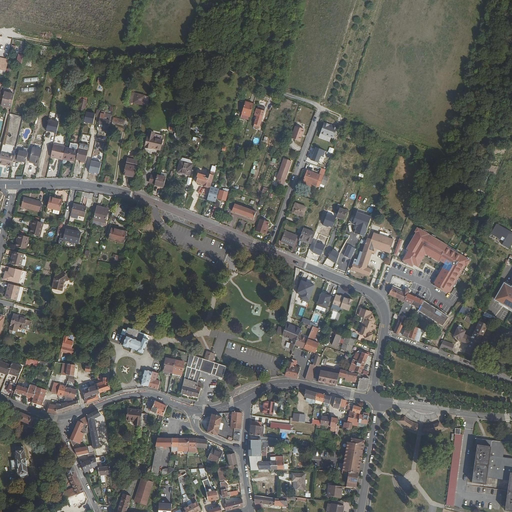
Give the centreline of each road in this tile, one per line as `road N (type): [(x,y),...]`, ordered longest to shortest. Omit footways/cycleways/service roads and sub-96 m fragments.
road 1 (track): [(0,32),(87,50),(199,50),(404,152),(511,143)]
road 2 (residential): [(268,249),(114,189),(14,184)]
road 3 (track): [(242,238),(205,330),(160,340),(126,385),(108,356)]
road 4 (residential): [(384,335),(386,316),(374,295),(268,249)]
road 5 (residential): [(268,249),(320,107)]
road 6 (tertiary): [(58,418),(135,392),(194,408)]
road 7 (unknown): [(0,298),(135,327)]
road 8 (residential): [(511,381),(384,335)]
road 9 (tertiary): [(381,399),(511,416)]
road 10 (tertiary): [(248,395),(285,382),(372,398)]
